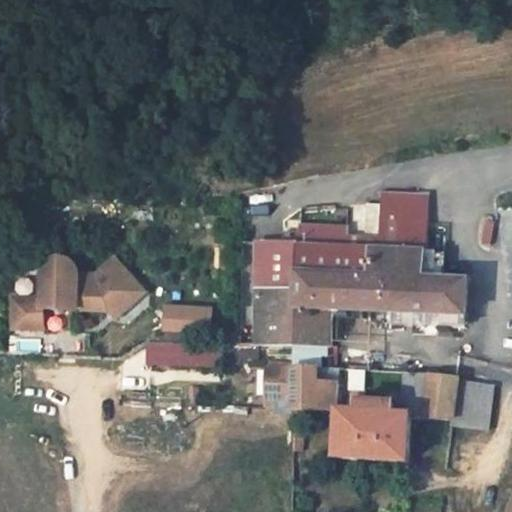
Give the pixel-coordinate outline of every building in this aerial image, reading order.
[(332,311),(467,318),(468,283),(434,281),(426,280),(426,275),(430,199),(385,196),(384,205),(381,250),(366,249),(349,249),(300,247),(259,246),(258,347),(331,349),(332,311)] [(381,250),(384,205),(369,206),(367,243),(366,249),(381,250)] [(349,249),(349,242),(350,230),(301,229),(300,247),(349,249)] [(67,255),(95,254),(95,242),(67,242),(67,255)] [(44,312),(79,313),(79,300),(91,301),(92,278),(81,277),(78,272),(74,267),(71,264),(65,263),(60,262),(55,263),(52,264),(48,267),(45,271),(42,280),(42,303),(15,302),(14,331),(44,332),(44,312)] [(101,278),(92,278),(91,301),(79,300),(79,313),(111,315),(116,322),(148,301),(123,264),(101,278)] [(211,311),(169,309),(168,333),(210,336),(211,311)] [(150,344),(149,364),(214,366),(215,346),(150,344)] [(295,412),(317,412),(338,413),(339,392),(340,388),(318,387),(318,371),(268,369),(267,400),(292,401),(293,412),(295,412)] [(358,414),(338,413),(336,459),(409,465),(412,417),(403,416),(405,376),(367,374),(366,394),(365,401),(359,400),(358,414)] [(453,423),(459,382),(458,378),(405,376),(403,416),(412,417),(453,423)] [(494,387),(459,382),(453,423),(453,427),(489,431),(494,387)] [(339,392),(338,413),(358,414),(359,400),(365,401),(366,394),(339,392)]
